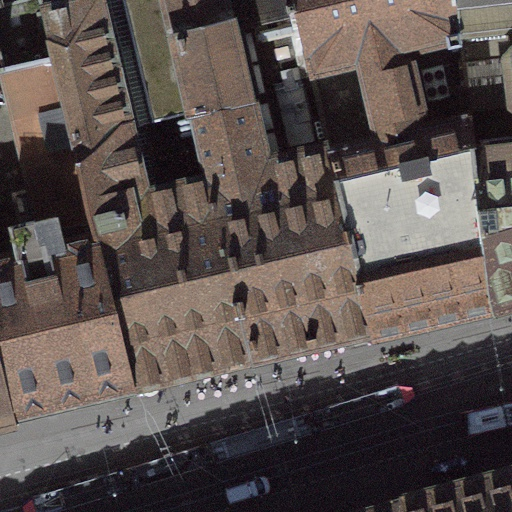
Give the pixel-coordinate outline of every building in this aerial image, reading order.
[(0,68),(8,66),(53,55),(40,0),(16,0),(0,4),(0,68)] [(223,235),(210,181),(152,195),(143,197),(96,0),(40,0),(53,55),(101,256),(128,368),(132,384),(192,370),(194,369),(252,356),(248,339),(223,235)] [(152,122),(194,112),(166,0),(123,0),(128,22),(147,102),(152,122)] [(166,0),(194,112),(210,181),(223,235),(248,339),(252,356),(308,343),(312,342),(372,328),(367,310),(331,153),(295,0),(166,0)] [(367,310),(372,328),(431,314),(491,299),(489,279),(469,117),(468,117),(462,79),(457,0),(295,0),(331,153),(367,310)] [(511,0),(457,0),(462,79),(468,117),(469,117),(489,279),(491,299),(511,293),(511,0)] [(0,68),(0,363),(8,396),(12,413),(72,398),(132,384),(128,368),(101,256),(53,55),(8,66),(0,68)] [(0,415),(12,413),(8,396),(0,363),(0,415)] [(511,511),(511,481),(458,496),(397,511),(511,511)]
